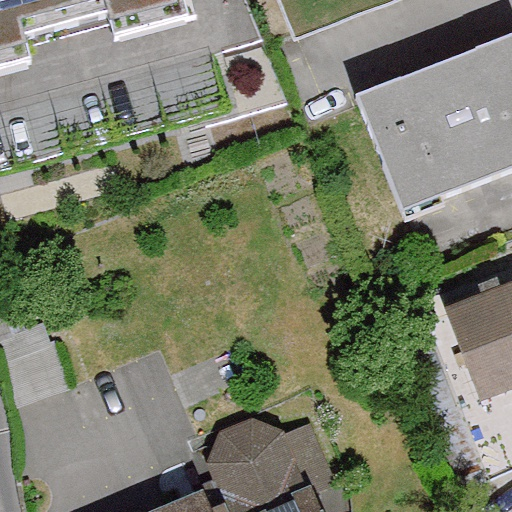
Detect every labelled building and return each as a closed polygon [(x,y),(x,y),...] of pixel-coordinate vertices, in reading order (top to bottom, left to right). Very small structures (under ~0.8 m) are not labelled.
[(0,0),(0,75),(25,72),(20,44),(102,21),(111,46),(178,26),(170,0),(0,0)] [(355,88),(411,227),(511,186),(511,42),(506,28),(355,88)] [(511,266),(421,303),(492,479),(511,470),(511,266)] [(135,511),(208,511),(200,487),(135,511)] [(261,511),(314,511),(308,494),(261,511)]
